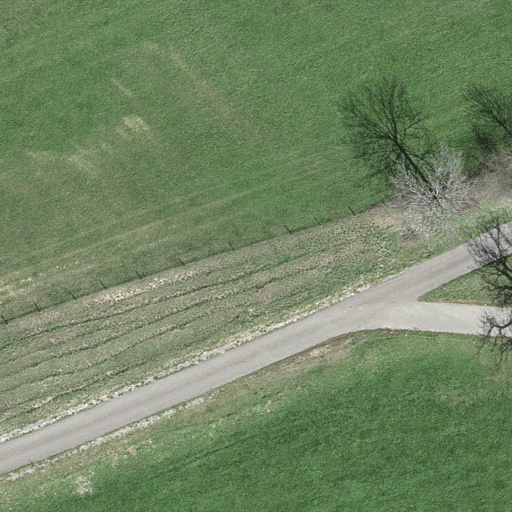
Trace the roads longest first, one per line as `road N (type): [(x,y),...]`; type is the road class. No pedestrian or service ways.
road 1 (track): [(511,235),(353,310),(0,451)]
road 2 (track): [(511,328),(353,310)]
